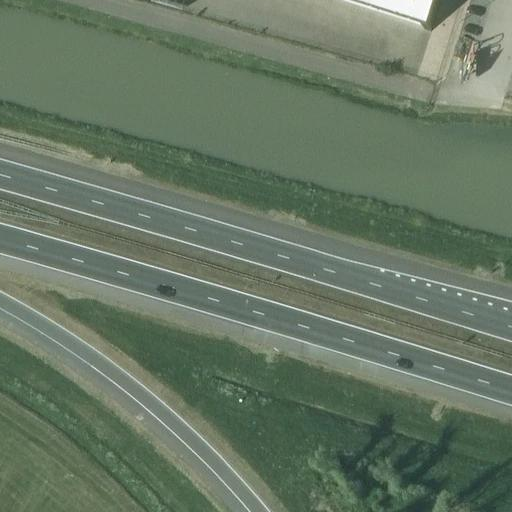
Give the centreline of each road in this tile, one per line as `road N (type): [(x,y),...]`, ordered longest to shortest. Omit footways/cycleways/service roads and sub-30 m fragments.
road 1 (motorway): [(0,244),(511,396)]
road 2 (motorway): [(511,330),(0,182)]
road 3 (unclassified): [(87,0),(430,93)]
road 4 (motorway): [(0,301),(134,392),(257,511)]
